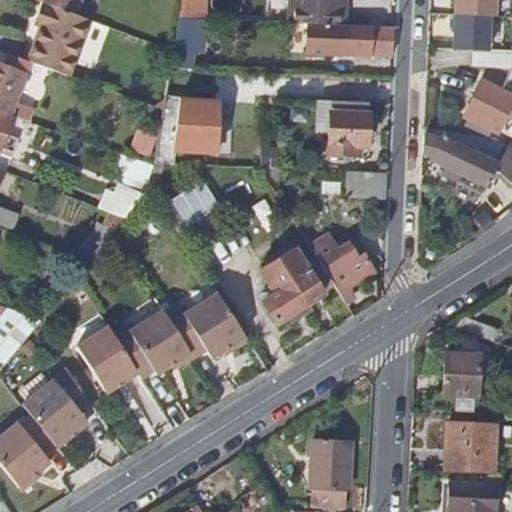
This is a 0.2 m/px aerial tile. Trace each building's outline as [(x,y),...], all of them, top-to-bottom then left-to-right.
[(80,0),(44,0),(51,2),(76,12),(80,0)] [(180,0),(178,15),(205,17),(205,0),(180,0)] [(344,0),(289,0),(290,6),(344,9),(344,0)] [(496,18),(496,0),(454,0),(454,16),(489,18),(496,18)] [(28,58),(29,59),(71,75),(93,18),(51,2),(50,5),(44,3),(36,24),(46,28),(39,44),(34,41),(28,58)] [(289,21),(305,21),(344,23),(344,9),(290,6),(289,21)] [(453,51),(470,52),(488,52),(489,18),(454,16),(453,51)] [(392,52),(393,26),(344,23),(305,21),(305,47),(392,52)] [(28,58),(9,51),(4,63),(24,71),(29,59),(28,58)] [(511,52),(488,52),(470,52),(470,67),(511,69),(511,52)] [(0,108),(8,111),(24,71),(4,63),(0,61),(0,108)] [(511,96),(483,83),(463,120),(468,123),(460,135),(489,140),(492,135),(499,138),(508,120),(511,121),(511,96)] [(166,97),(155,163),(162,163),(171,164),(174,152),(218,154),(219,115),(180,113),(182,99),(166,97)] [(367,104),(333,102),(332,158),(360,160),(360,151),(370,151),(370,119),(367,118),(367,104)] [(0,143),(10,116),(0,111),(0,143)] [(424,130),(424,138),(441,143),(441,141),(494,165),(503,147),(489,140),(460,135),(424,130)] [(149,152),(154,136),(138,131),(133,147),(149,152)] [(494,165),(441,141),(441,143),(424,138),(423,161),(430,164),(429,166),(460,182),(450,203),(474,214),(493,170),(511,187),(511,152),(503,147),(494,165)] [(162,163),(155,163),(153,167),(150,184),(157,185),(162,163)] [(386,175),(348,173),(347,198),(384,200),(386,175)] [(113,180),(103,208),(132,218),(141,189),(113,180)] [(201,181),(172,199),(189,225),(218,206),(201,181)] [(156,196),(186,242),(196,236),(189,225),(172,199),(166,189),(156,196)] [(0,225),(12,230),(17,214),(0,207),(0,225)] [(484,213),(472,223),(482,236),(495,226),(484,213)] [(375,279),(356,249),(339,259),(330,243),(313,253),(316,258),(323,269),(338,293),(348,309),(356,304),(350,295),(375,279)] [(338,293),(323,269),(316,258),(305,265),(294,248),(259,271),(279,302),(267,309),(281,332),(329,301),(328,299),(338,293)] [(162,310),(191,354),(204,346),(210,355),(228,343),(231,348),(246,338),(215,289),(182,310),(176,302),(162,310)] [(110,331),(136,372),(139,375),(152,367),(155,371),(173,359),(176,364),(191,354),(162,310),(160,306),(127,327),(123,323),(110,331)] [(0,368),(39,320),(7,308),(0,317),(0,368)] [(110,331),(104,321),(73,342),(101,386),(118,376),(121,381),(136,372),(110,331)] [(457,410),(471,411),(472,397),(477,397),(480,347),(464,346),(464,354),(445,353),(443,395),(457,396),(457,410)] [(22,404),(30,413),(55,443),(58,447),(72,435),(69,432),(83,419),(77,410),(87,402),(65,368),(22,404)] [(55,443),(30,413),(18,423),(16,421),(0,434),(0,463),(23,490),(36,479),(32,475),(49,460),(43,453),(55,443)] [(443,472),(492,475),(494,425),(445,422),(443,472)] [(344,485),(346,437),(311,435),(309,483),(312,484),(311,499),(339,500),(339,485),(344,485)] [(449,511),(495,511),(497,488),(446,485),(445,511),(450,511),(449,511)]
